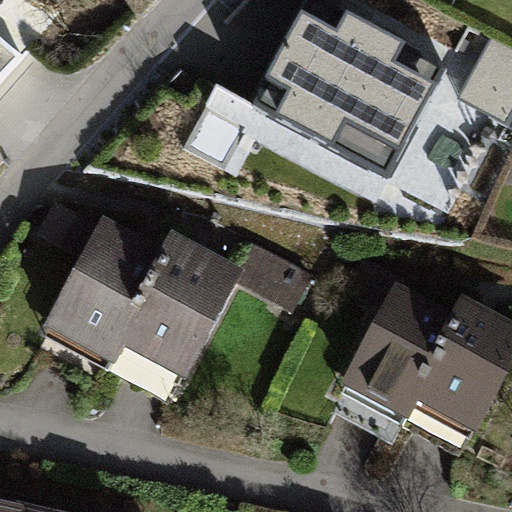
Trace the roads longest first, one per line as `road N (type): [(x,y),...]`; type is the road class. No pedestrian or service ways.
road 1 (residential): [(0,426),(408,511)]
road 2 (unclassified): [(192,0),(74,122),(0,216)]
